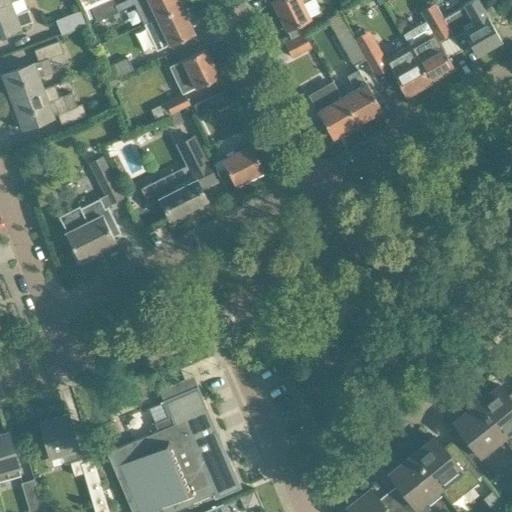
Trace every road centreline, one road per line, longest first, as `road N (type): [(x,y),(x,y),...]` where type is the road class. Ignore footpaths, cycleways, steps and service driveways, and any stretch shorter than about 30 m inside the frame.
road 1 (residential): [(48,318),(310,187)]
road 2 (residential): [(302,504),(351,477),(375,443),(438,404),(511,340)]
road 3 (residential): [(310,187),(511,71)]
road 4 (residential): [(342,254),(435,191),(511,114)]
road 5 (unclassified): [(310,187),(222,0)]
road 6 (residential): [(302,504),(220,317)]
road 7 (residential): [(70,361),(220,317)]
road 8 (residential): [(48,318),(0,184)]
road 9 (unclassified): [(220,317),(342,254)]
